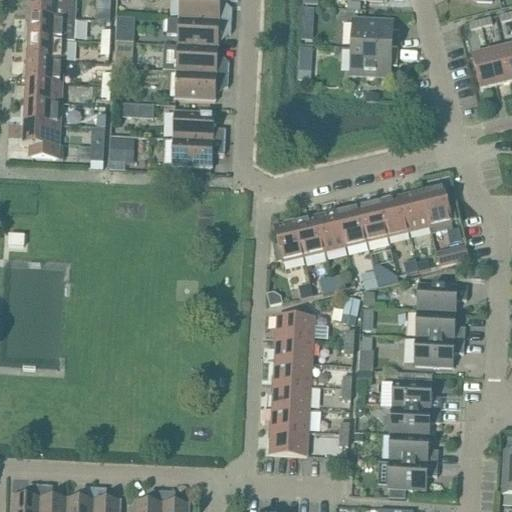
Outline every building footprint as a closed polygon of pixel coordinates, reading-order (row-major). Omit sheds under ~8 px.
[(28,0),(27,21),(75,23),(76,3),(70,3),(70,0),(28,0)] [(177,0),(176,22),(230,25),(230,12),(219,12),(219,0),(177,0)] [(93,11),(93,24),(108,24),(109,5),(96,4),(96,12),(93,11)] [(303,12),(302,22),(313,23),(313,12),(303,12)] [(501,25),(511,23),(510,17),(499,19),(501,25)] [(27,21),(26,42),(64,44),(74,44),(75,23),(27,21)] [(166,37),(175,38),(175,49),(217,51),(218,37),(229,37),(230,25),(176,22),(167,22),(166,37)] [(352,22),(351,51),(397,53),(398,40),(391,40),(392,24),(352,22)] [(479,24),(481,30),(492,28),(490,22),(479,24)] [(470,33),(481,30),(479,24),(469,27),(470,33)] [(135,32),(117,32),(116,44),(134,45),(135,32)] [(101,34),(101,46),(109,47),(110,34),(101,34)] [(26,42),(25,64),(63,66),(64,44),(26,42)] [(101,46),(100,59),(109,59),(109,47),(101,46)] [(115,46),(115,55),(125,55),(125,46),(115,46)] [(175,49),(174,76),(227,79),(228,66),(217,66),(217,51),(175,49)] [(511,49),(502,52),(511,86),(511,85),(511,49)] [(299,51),(298,63),(311,64),(312,52),(299,51)] [(396,66),(397,53),(351,51),(350,79),(389,81),(390,65),(396,66)] [(487,56),(496,90),(511,86),(502,52),(487,56)] [(480,94),(496,90),(487,56),(471,59),(480,94)] [(25,64),(24,85),(62,87),(63,66),(25,64)] [(113,73),(112,82),(128,82),(128,73),(113,73)] [(226,91),(227,79),(174,76),(172,104),(215,106),(216,91),(226,91)] [(102,77),(101,90),(106,90),(107,90),(110,90),(110,78),(107,78),(106,78),(102,77)] [(24,85),(23,106),(61,108),(62,87),(24,85)] [(101,90),(100,102),(105,102),(106,102),(109,102),(109,99),(110,90),(107,90),(106,90),(101,90)] [(365,96),(365,105),(379,106),(379,96),(365,96)] [(23,106),(22,127),(60,130),(61,108),(23,106)] [(119,121),(136,122),(137,109),(120,108),(119,121)] [(172,115),(170,143),(224,146),(224,134),(213,133),(214,117),(172,115)] [(95,119),(95,131),(104,132),(104,119),(95,119)] [(59,150),(60,130),(22,127),(20,150),(31,151),(31,162),(62,164),(63,150),(59,150)] [(103,144),(104,132),(95,131),(94,143),(91,143),(91,156),(100,156),(100,144),(103,144)] [(110,142),(109,167),(132,168),(133,143),(110,142)] [(223,158),(224,146),(170,143),(169,171),(212,173),(212,157),(223,158)] [(420,194),(428,232),(430,231),(432,238),(452,233),(450,226),(452,226),(451,224),(455,223),(451,207),(447,208),(443,189),(420,194)] [(400,199),(408,236),(428,232),(420,194),(400,199)] [(378,204),(387,241),(408,236),(400,199),(378,204)] [(358,209),(366,246),(387,241),(378,204),(358,209)] [(336,214),(345,251),(366,246),(358,209),(336,214)] [(316,219),(324,256),(345,251),(336,214),(316,219)] [(294,224),(303,261),(324,256),(316,219),(294,224)] [(282,266),(303,261),(294,224),(273,229),(277,247),(273,249),(277,265),(281,264),(282,266)] [(9,238),(8,250),(24,250),(24,238),(9,238)] [(465,249),(435,256),(439,271),(468,264),(465,249)] [(416,267),(418,276),(429,273),(427,264),(416,267)] [(406,278),(418,276),(416,267),(404,270),(406,278)] [(373,274),(376,290),(377,291),(389,288),(387,280),(385,271),(373,274)] [(359,276),(363,293),(376,290),(372,273),(359,276)] [(332,287),(334,295),(345,293),(343,285),(332,287)] [(322,298),(334,295),(332,287),(320,290),(322,298)] [(418,288),(416,316),(455,318),(456,304),(466,305),(467,291),(457,290),(444,289),(444,290),(432,289),(418,288)] [(311,292),(299,295),(300,303),(313,300),(311,292)] [(363,295),(362,310),(373,311),(374,296),(363,295)] [(345,301),(340,326),(354,329),(359,304),(345,301)] [(362,314),(362,323),(372,323),(372,314),(362,314)] [(416,316),(415,343),(464,345),(464,332),(454,331),(455,318),(416,316)] [(275,334),(275,343),(313,345),(314,321),(276,319),(275,334)] [(344,334),(344,346),(353,346),(354,334),(344,334)] [(362,341),(361,354),(371,354),(371,342),(362,341)] [(274,352),(274,365),(312,368),(313,345),(275,343),(274,352)] [(463,358),(464,345),(415,343),(413,369),(452,372),(453,357),(463,358)] [(344,346),(343,359),(353,359),(353,346),(344,346)] [(273,379),(272,389),(310,391),(312,368),(274,365),(273,379)] [(358,375),(357,389),(371,390),(372,376),(358,375)] [(342,380),(341,391),(351,392),(352,381),(342,380)] [(393,384),(392,412),(440,415),(441,401),(431,401),(432,386),(393,384)] [(272,398),(271,412),(309,414),(310,391),(272,389),(271,398),(272,398)] [(341,391),(341,405),(350,405),(351,392),(341,391)] [(355,412),(354,418),(355,418),(360,421),(365,418),(365,412),(360,409),(356,412),(355,412)] [(270,426),(269,436),(308,437),(309,414),(271,412),(270,426)] [(392,412),(390,439),(428,441),(429,427),(439,427),(440,415),(392,412)] [(339,426),(339,437),(348,437),(349,426),(339,426)] [(306,460),(308,437),(269,436),(269,444),(268,458),(306,460)] [(338,451),(348,451),(348,437),(339,437),(338,451)] [(354,445),(354,446),(362,446),(362,437),(354,437),(354,445)] [(390,439),(389,465),(437,468),(438,454),(427,454),(428,441),(390,439)] [(502,497),(511,497),(511,455),(504,455),(502,497)] [(436,480),(437,468),(389,465),(387,492),(425,494),(426,480),(436,480)] [(11,499),(10,511),(39,511),(40,490),(27,489),(26,500),(11,499)] [(40,490),(39,511),(66,511),(67,502),(51,501),(52,490),(40,490)] [(67,502),(66,511),(93,511),(94,492),(80,492),(80,502),(67,502)] [(94,492),(93,511),(120,511),(121,504),(105,504),(105,493),(94,492)] [(133,511),(161,511),(162,495),(149,495),(148,506),(133,505),(133,511)] [(162,495),(161,511),(188,511),(189,508),(174,507),(174,496),(162,495)]
